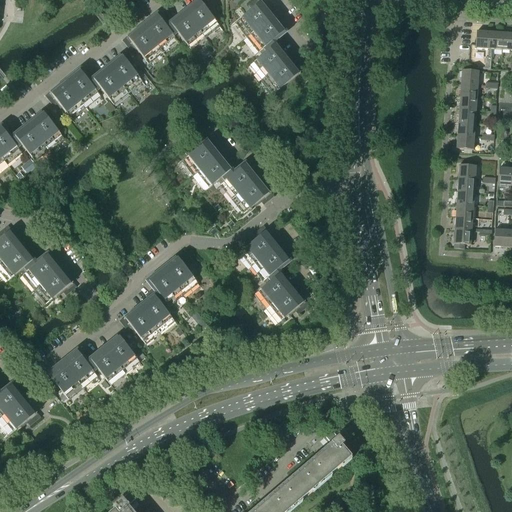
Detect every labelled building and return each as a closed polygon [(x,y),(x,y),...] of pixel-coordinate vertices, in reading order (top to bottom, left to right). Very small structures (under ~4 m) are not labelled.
[(171,26),(167,30),(155,15),(122,42),(131,52),(135,49),(148,65),(177,42),(176,41),(180,38),(190,50),(219,27),(206,11),(211,7),(205,0),(197,0),(169,23),(171,26)] [(259,53),(259,52),(263,56),(250,66),(273,95),(289,82),(293,87),(304,78),(277,44),(274,47),(271,43),(286,31),(260,0),(255,0),(248,6),(252,11),(235,24),(259,53)] [(475,49),(489,50),(490,33),(476,32),(475,49)] [(490,33),(489,50),(488,58),(493,58),(493,50),(502,51),(503,34),(490,33)] [(502,51),(511,51),(511,34),(503,34),(502,51)] [(134,63),(125,52),(92,79),(94,82),(90,85),(78,70),(45,97),(53,108),(58,104),(71,120),(100,97),(99,96),(103,93),(113,106),(142,83),(129,66),(134,63)] [(461,71),(460,85),(478,86),(479,72),(461,71)] [(460,85),(459,98),(477,99),(478,86),(460,85)] [(6,86),(0,91),(3,95),(9,90),(8,89),(6,86)] [(459,98),(459,111),(476,112),(477,99),(459,98)] [(55,119),(46,109),(13,135),(15,139),(12,142),(0,127),(0,171),(21,154),(21,153),(24,150),(35,163),(64,139),(50,123),(55,119)] [(459,111),(458,124),(475,125),(476,112),(459,111)] [(458,124),(457,136),(474,138),(475,125),(458,124)] [(182,163),(205,191),(218,181),(221,185),(220,186),(243,215),(260,202),(263,206),(274,198),(247,164),(232,176),(229,172),(232,170),(205,136),(195,145),(198,150),(182,163)] [(474,138),(457,136),(456,150),(473,151),(474,138)] [(459,166),(458,179),(475,180),(476,167),(459,166)] [(498,186),(511,187),(511,173),(511,169),(499,169),(498,186)] [(458,179),(457,192),(474,193),(475,180),(458,179)] [(457,192),(456,205),(473,206),(474,193),(457,192)] [(456,205),(455,218),(472,219),(473,206),(456,205)] [(455,218),(454,231),(471,232),(472,219),(455,218)] [(22,276),(28,284),(46,305),(62,292),(66,297),(76,288),(49,255),(38,264),(34,267),(31,263),(35,260),(8,227),(0,232),(0,239),(1,240),(0,240),(0,272),(8,282),(19,272),(20,272),(23,276),(22,276)] [(267,285),(254,295),(278,324),(294,311),(298,316),(308,307),(282,273),(278,276),(275,272),(290,260),(263,227),(252,235),(256,240),(240,253),(263,282),(264,281),(267,285)] [(493,247),(507,248),(508,231),(495,230),(493,247)] [(471,232),(454,231),(453,245),(454,245),(454,250),(464,250),(464,245),(470,246),(471,232)] [(119,322),(128,333),(132,329),(145,345),(174,322),(164,310),(168,307),(169,307),(198,284),(184,268),(189,264),(180,253),(147,280),(159,295),(155,298),(153,295),(119,322)] [(121,269),(127,276),(133,272),(127,264),(121,269)] [(91,362),(87,365),(75,350),(42,377),(50,388),(55,384),(68,401),(97,378),(96,377),(100,374),(110,386),(139,363),(126,347),(131,343),(122,332),(89,359),(91,362)] [(30,427),(41,418),(14,385),(0,395),(0,423),(10,435),(26,422),(30,427)] [(287,511),(305,496),(350,459),(350,460),(351,459),(341,448),(344,445),(338,438),(337,438),(332,432),(324,438),(330,445),(325,449),(326,449),(327,452),(322,456),(292,482),(275,496),(264,505),(256,511),(287,511)] [(114,510),(111,511),(131,511),(132,511),(128,506),(135,501),(123,487),(112,496),(107,501),(112,507),(114,510)]
